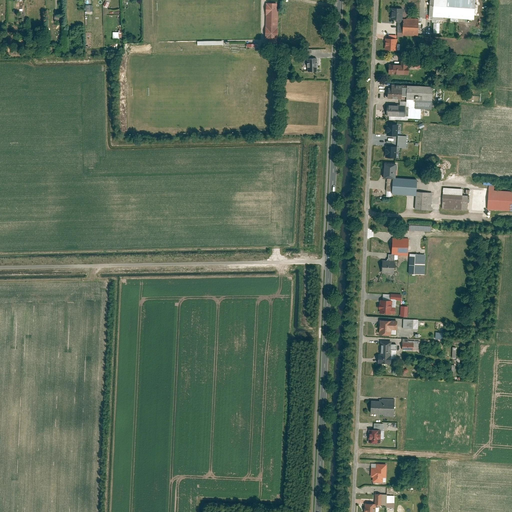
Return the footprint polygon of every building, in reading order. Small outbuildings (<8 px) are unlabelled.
[(431,0),(430,16),(475,19),(476,0),(431,0)] [(278,3),(266,3),(265,41),(270,41),(270,47),(274,47),(274,40),(278,40),(278,3)] [(400,19),(404,19),(405,8),(393,7),(393,19),(400,19)] [(405,32),(405,35),(420,36),(421,19),(406,18),(405,19),(405,32)] [(386,50),(399,51),(400,39),(387,38),(386,50)] [(307,58),(307,73),(321,72),(321,58),(307,58)] [(391,64),(391,73),(411,75),(412,59),(403,58),(403,65),(391,64)] [(410,87),(409,96),(409,99),(436,100),(436,86),(410,85),(410,87)] [(390,88),(390,98),(404,99),(404,96),(405,89),(390,88)] [(388,115),(406,116),(407,105),(389,104),(388,115)] [(388,135),(399,135),(400,124),(389,123),(388,135)] [(387,145),(387,157),(398,158),(399,146),(387,145)] [(395,179),(398,179),(399,176),(400,164),(387,163),(386,178),(389,178),(395,179)] [(398,179),(395,179),(394,191),(394,194),(409,195),(410,177),(399,176),(398,179)] [(444,187),(444,193),(465,195),(465,189),(444,187)] [(488,208),(511,209),(511,191),(490,189),(488,208)] [(418,192),(417,209),(434,209),(435,192),(418,192)] [(444,193),(443,208),(469,210),(470,196),(465,195),(444,193)] [(393,238),(392,254),(395,254),(395,256),(409,256),(409,274),(425,275),(425,255),(409,254),(409,238),(393,238)] [(382,260),(382,273),(395,274),(395,256),(395,254),(392,254),(389,254),(389,258),(387,260),(382,260)] [(381,299),(380,313),(393,313),(394,300),(403,300),(403,294),(391,293),(391,300),(381,299)] [(414,319),(404,319),(403,329),(414,329),(414,319)] [(399,321),(380,320),(379,335),(391,335),(391,329),(398,329),(399,321)] [(381,363),(392,363),(392,341),(382,340),(381,363)] [(373,400),(372,412),(381,412),(381,414),(385,414),(385,416),(396,416),(396,398),(382,398),(382,400),(373,400)] [(370,429),(370,441),(382,442),(383,429),(375,429),(370,429)] [(375,481),(385,481),(385,476),(388,477),(389,463),(378,463),(378,467),(373,467),(373,476),(375,476),(375,481)] [(377,503),(377,505),(388,505),(389,493),(377,493),(377,503)] [(366,511),(376,511),(377,505),(377,503),(367,502),(366,511)]
